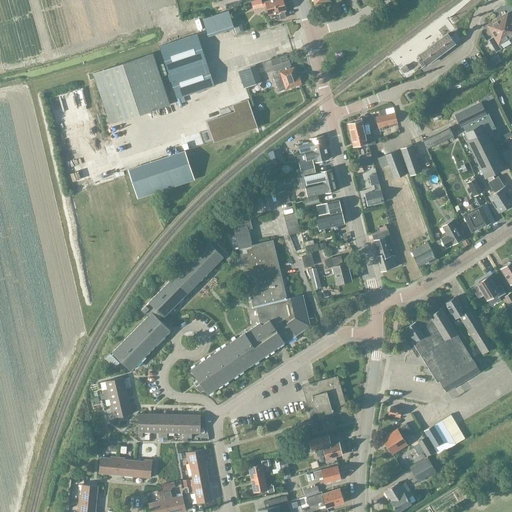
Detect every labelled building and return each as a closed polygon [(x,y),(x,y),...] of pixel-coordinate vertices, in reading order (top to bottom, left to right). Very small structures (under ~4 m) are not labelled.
[(261,0),(257,0),(251,2),(253,9),(263,7),(262,2),(261,0)] [(283,0),(270,0),(265,1),(268,15),(277,13),(278,19),(285,18),(286,16),(284,11),(286,11),(283,0)] [(341,11),(337,0),(333,0),(334,3),(331,4),(334,14),(341,11)] [(228,11),(202,19),(207,34),(234,26),(228,11)] [(511,20),(507,13),(497,19),(508,39),(511,36),(511,20)] [(508,39),(497,19),(487,25),(493,37),(488,40),(496,52),(501,49),(499,44),(508,39)] [(420,55),(422,57),(417,60),(422,67),(427,64),(432,60),(432,61),(443,53),(450,48),(449,47),(460,39),(456,33),(450,38),(447,34),(442,38),(442,37),(424,50),(425,51),(420,55)] [(159,47),(169,75),(207,63),(197,34),(159,47)] [(481,53),(489,49),(483,39),(476,43),(481,53)] [(170,104),(153,53),(93,74),(110,125),(170,104)] [(286,89),(301,84),(298,75),(297,76),(294,67),(291,68),(290,65),(291,65),(287,54),(270,60),(274,71),(279,69),(280,72),(273,74),(278,91),(281,91),(286,89)] [(214,85),(207,63),(169,75),(176,98),(214,85)] [(255,65),(244,69),(237,71),(243,88),(261,82),(255,65)] [(235,111),(207,121),(214,142),(257,127),(247,100),(232,105),(235,111)] [(500,161),(489,137),(493,134),(491,131),(494,130),(500,142),(503,140),(498,128),(496,129),(488,113),(486,113),(481,102),(465,110),(454,115),(460,128),(463,126),(465,132),(468,140),(467,141),(479,166),(485,179),(504,170),(500,161)] [(378,128),(397,123),(395,113),(376,117),(378,128)] [(366,136),(361,119),(355,120),(355,122),(348,124),(354,147),(367,143),(368,146),(374,145),(372,135),(366,136)] [(90,129),(81,130),(84,144),(92,142),(90,129)] [(449,129),(427,138),(433,153),(435,152),(438,159),(449,155),(448,151),(457,147),(449,129)] [(303,154),(306,153),(326,148),(323,136),(311,139),(311,141),(300,144),(303,154)] [(400,149),(410,176),(422,172),(412,145),(400,149)] [(329,159),(326,148),(306,153),(308,161),(301,163),(303,170),(316,167),(314,163),(329,159)] [(385,155),(377,158),(381,168),(389,165),(394,179),(405,175),(396,150),(385,155)] [(507,162),(511,159),(511,155),(509,150),(502,153),(507,162)] [(184,151),(128,169),(138,198),(194,179),(184,151)] [(371,164),(368,155),(359,157),(362,167),(371,164)] [(303,170),(296,172),(298,178),(300,189),(305,187),(307,187),(334,180),(331,170),(317,173),(316,167),(303,170)] [(369,177),(370,181),(371,186),(374,185),(376,192),(365,194),(368,206),(384,202),(381,191),(379,185),(376,175),(369,177)] [(507,209),(511,206),(511,201),(510,198),(511,197),(507,192),(508,192),(504,186),(499,177),(488,183),(494,193),(489,196),(499,212),(506,208),(507,209)] [(475,178),(467,182),(474,196),(482,192),(475,178)] [(325,192),(326,194),(336,191),(334,180),(307,187),(305,187),(307,196),(325,192)] [(437,187),(428,190),(430,196),(439,193),(437,187)] [(281,204),(288,202),(285,192),(278,194),(280,199),(281,204)] [(307,206),(320,203),(318,196),(305,199),(307,206)] [(330,213),(330,215),(341,212),(339,201),(322,204),(324,215),(330,213)] [(472,232),(489,223),(481,207),(464,215),(472,232)] [(344,224),(341,212),(330,215),(316,218),(318,230),(344,224)] [(300,232),(295,213),(284,216),(289,235),(300,232)] [(239,249),(241,259),(242,264),(253,308),(256,307),(260,323),(245,334),(245,333),(191,370),(198,380),(194,383),(200,391),(204,389),(208,394),(284,342),(283,341),(293,333),(296,337),(310,327),(303,296),(287,299),(273,241),(252,246),(251,243),(252,242),(250,241),(251,240),(250,240),(251,238),(250,238),(250,236),(249,236),(250,234),(249,234),(249,232),(248,232),(249,230),(248,230),(248,229),(247,229),(252,227),(250,221),(245,222),(233,224),(234,231),(238,249),(239,249)] [(453,244),(463,239),(456,227),(456,228),(452,221),(443,226),(446,232),(446,233),(447,235),(441,239),(446,248),(453,244)] [(381,238),(389,235),(388,229),(387,229),(380,232),(381,238)] [(398,266),(393,252),(395,252),(389,235),(374,240),(379,256),(376,257),(381,271),(398,266)] [(149,316),(112,352),(113,353),(115,355),(130,370),(170,329),(161,320),(165,317),(224,257),(228,260),(230,262),(233,265),(236,265),(242,264),(241,259),(235,260),(231,257),(213,238),(143,311),(149,316)] [(420,267),(435,260),(427,243),(412,251),(420,267)] [(342,264),(340,256),(331,259),(324,260),(326,269),(333,267),(338,286),(344,284),(344,282),(351,281),(346,263),(342,264)] [(511,262),(502,269),(511,285),(511,262)] [(313,290),(321,288),(316,267),(308,269),(313,290)] [(498,297),(505,293),(501,286),(497,288),(490,277),(477,284),(478,286),(473,289),(476,295),(481,291),(487,301),(497,295),(498,297)] [(454,319),(456,318),(459,316),(483,354),(495,346),(477,318),(479,317),(473,308),(466,312),(457,297),(445,304),(454,319)] [(480,372),(442,309),(430,316),(429,314),(406,328),(414,342),(413,343),(437,383),(440,381),(446,392),(480,372)] [(209,321),(203,324),(205,332),(212,330),(209,321)] [(119,363),(111,354),(105,359),(114,368),(119,363)] [(311,391),(306,392),(312,414),(317,412),(319,419),(322,430),(336,427),(333,416),(348,411),(338,376),(309,384),(311,391)] [(103,391),(104,395),(127,390),(124,378),(106,382),(108,390),(103,391)] [(129,402),(127,390),(104,395),(105,399),(109,398),(111,406),(129,402)] [(132,414),(129,402),(111,406),(113,414),(108,415),(109,420),(132,414)] [(399,418),(401,411),(391,409),(389,415),(399,418)] [(143,432),(151,433),(151,414),(139,414),(138,438),(142,438),(143,432)] [(164,415),(151,414),(151,433),(159,433),(159,438),(163,438),(164,415)] [(438,454),(465,438),(451,414),(424,431),(438,454)] [(176,415),(164,415),(163,438),(167,438),(167,433),(176,433),(176,415)] [(184,433),(184,438),(183,441),(188,441),(188,438),(188,415),(176,415),(176,433),(184,433)] [(201,428),(201,415),(188,415),(188,438),(191,438),(192,433),(201,433),(201,428)] [(403,438),(411,432),(406,424),(382,439),(392,455),(407,445),(403,438)] [(328,436),(309,441),(311,450),(315,450),(317,457),(325,455),(326,460),(342,456),(341,454),(342,453),(342,452),(342,451),(342,450),(341,450),(341,449),(340,449),(338,443),(330,445),(328,436)] [(426,457),(434,452),(425,437),(417,442),(426,457)] [(203,450),(186,453),(187,460),(189,460),(190,470),(206,467),(203,450)] [(279,457),(281,465),(285,479),(291,477),(287,463),(292,462),(290,454),(279,457)] [(99,473),(116,475),(117,457),(110,457),(110,458),(100,457),(99,473)] [(125,458),(117,457),(116,475),(133,476),(135,460),(125,459),(125,458)] [(418,481),(436,470),(428,457),(410,468),(418,481)] [(144,461),(135,460),(133,476),(151,478),(152,462),(152,460),(144,460),(144,461)] [(248,467),(251,480),(264,477),(262,467),(268,466),(267,460),(261,462),(262,464),(248,467)] [(324,483),(341,479),(338,466),(314,472),(315,479),(322,478),(324,483)] [(191,480),(192,487),(209,484),(206,467),(190,470),(192,480),(191,480)] [(266,487),(264,477),(251,480),(254,493),(267,490),(268,493),(274,492),(272,485),(266,487)] [(81,484),(80,501),(96,503),(98,486),(81,484)] [(212,500),(209,484),(192,487),(193,494),(195,493),(197,503),(212,500)] [(398,511),(411,505),(409,501),(411,500),(409,497),(412,495),(409,492),(405,484),(400,487),(398,484),(384,492),(391,503),(390,503),(395,511),(398,511)] [(305,498),(319,493),(316,486),(303,491),(305,498)] [(322,493),(307,498),(309,506),(325,501),(327,507),(344,502),(340,489),(323,494),(322,493)] [(164,492),(165,498),(168,511),(180,511),(186,511),(182,496),(172,498),(170,491),(164,492)] [(286,496),(275,499),(277,507),(288,504),(286,496)] [(168,511),(165,498),(158,500),(159,501),(148,504),(150,511),(168,511)] [(278,511),(277,507),(275,499),(263,502),(265,509),(257,510),(257,511),(278,511)] [(95,511),(96,503),(80,501),(78,511),(95,511)]
